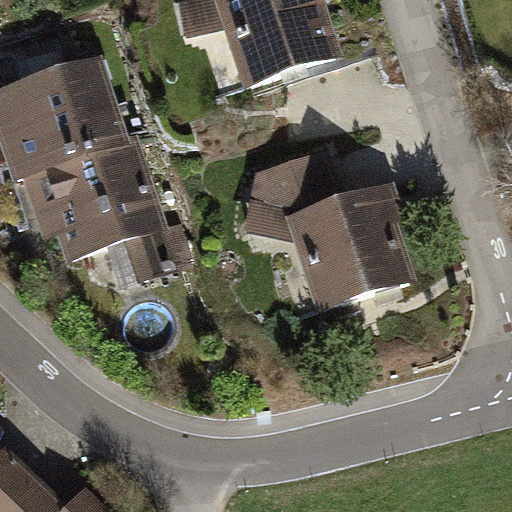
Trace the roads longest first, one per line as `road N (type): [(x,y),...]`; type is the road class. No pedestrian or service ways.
road 1 (tertiary): [(511,398),(290,455),(187,454),(105,428),(0,332)]
road 2 (residential): [(409,0),(511,320)]
